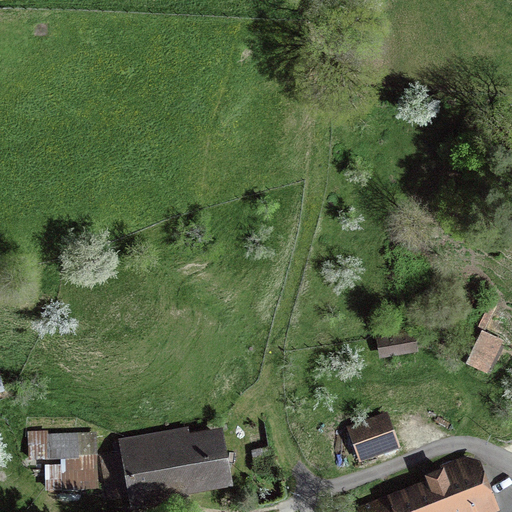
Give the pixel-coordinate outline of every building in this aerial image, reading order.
[(495,310),(476,302),(450,359),(487,376),(503,341),(485,333),(495,310)] [(415,332),(376,338),(379,360),(418,353),(415,332)] [(387,413),(346,427),(360,464),(401,449),(387,413)] [(188,428),(118,439),(120,453),(99,456),(107,502),(128,499),(129,511),(134,511),(190,503),(189,497),(233,490),(223,430),(190,435),(188,428)] [(246,430),(249,451),(251,451),(253,461),(272,458),(271,447),(262,449),(258,428),(246,430)] [(45,466),(46,491),(98,490),(96,433),(48,434),(48,431),(27,431),(28,461),(61,460),(61,465),(45,466)] [(386,496),(357,508),(357,511),(500,511),(481,463),(464,456),(440,466),(442,471),(424,478),(426,482),(387,497),(386,496)]
